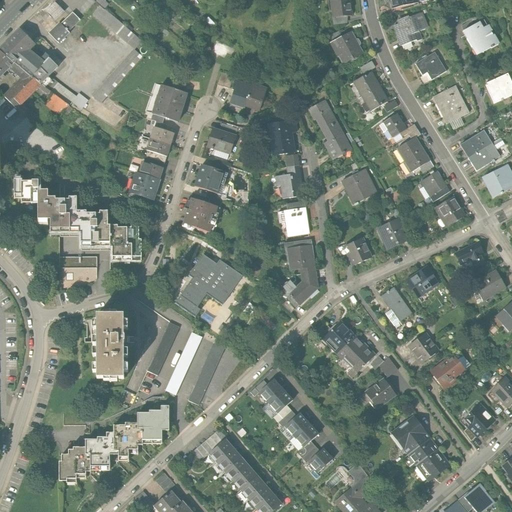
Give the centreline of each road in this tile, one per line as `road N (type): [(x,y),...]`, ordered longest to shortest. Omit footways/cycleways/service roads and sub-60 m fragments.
road 1 (residential): [(107,511),(334,295)]
road 2 (residential): [(34,320),(114,298),(135,284),(206,111)]
road 3 (residential): [(367,0),(393,76),(486,225)]
road 4 (residential): [(334,295),(486,225)]
road 5 (residential): [(34,320),(36,356),(0,476)]
road 6 (residential): [(334,295),(310,149)]
